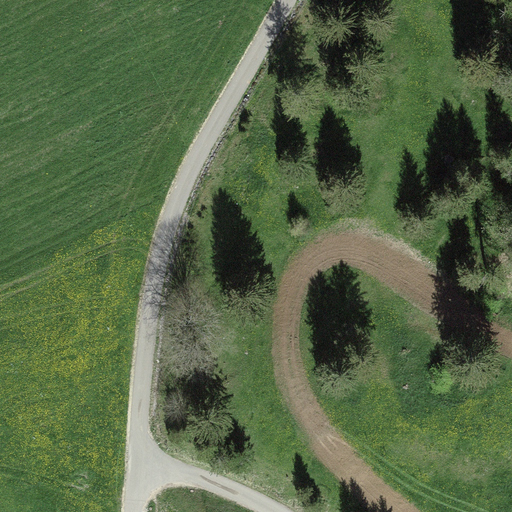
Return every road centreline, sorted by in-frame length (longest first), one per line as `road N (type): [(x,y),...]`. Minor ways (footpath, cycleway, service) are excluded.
road 1 (motorway): [(0,447),(511,61)]
road 2 (track): [(136,473),(144,360),(169,222),(203,146),(296,0)]
road 3 (motorway): [(295,0),(0,221)]
road 4 (track): [(274,511),(216,484),(136,473)]
